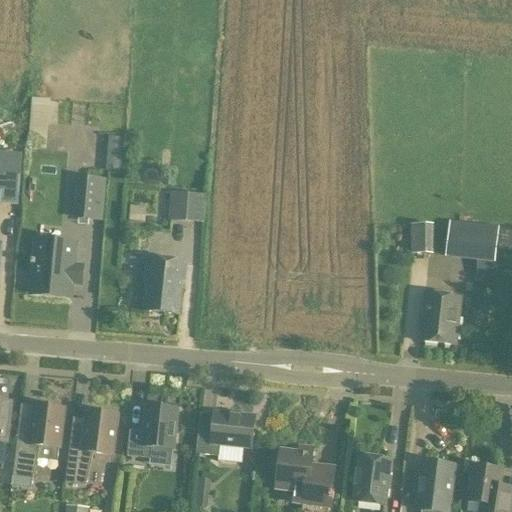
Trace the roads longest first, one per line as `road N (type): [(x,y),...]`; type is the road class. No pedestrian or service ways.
road 1 (residential): [(250,364),(0,342)]
road 2 (unknown): [(101,351),(118,176)]
road 3 (residential): [(511,389),(371,376)]
road 4 (unknown): [(191,359),(198,220)]
road 5 (residential): [(371,376),(344,363),(274,356),(250,364)]
road 6 (residential): [(250,364),(272,375),(342,382),(371,376)]
